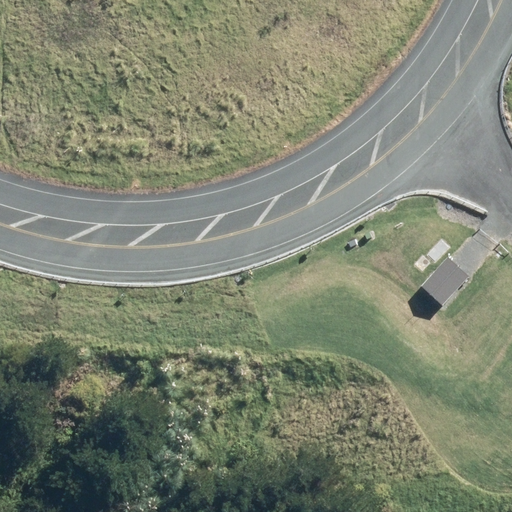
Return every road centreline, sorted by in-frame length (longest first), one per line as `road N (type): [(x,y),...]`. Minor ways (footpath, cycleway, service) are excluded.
road 1 (unclassified): [(0,212),(88,232),(151,234),(269,211),(376,146),(425,99),(487,0)]
road 2 (track): [(425,99),(511,186)]
